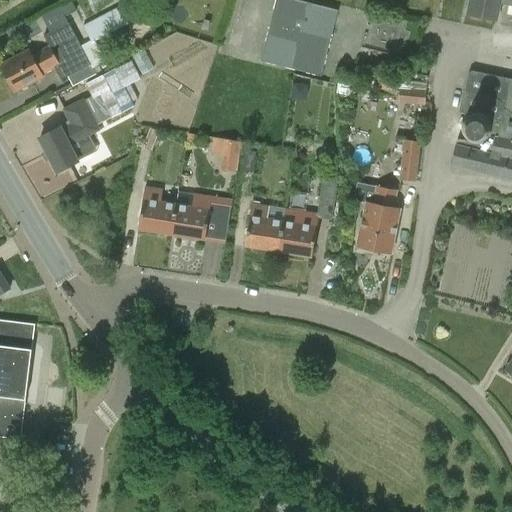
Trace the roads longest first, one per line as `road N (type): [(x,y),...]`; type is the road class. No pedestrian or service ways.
road 1 (residential): [(511,450),(468,389),(406,346),(324,310),(59,264)]
road 2 (tertiary): [(296,511),(137,381)]
road 3 (residential): [(82,511),(91,437),(103,411),(137,381)]
road 4 (tertiary): [(137,381),(59,264)]
